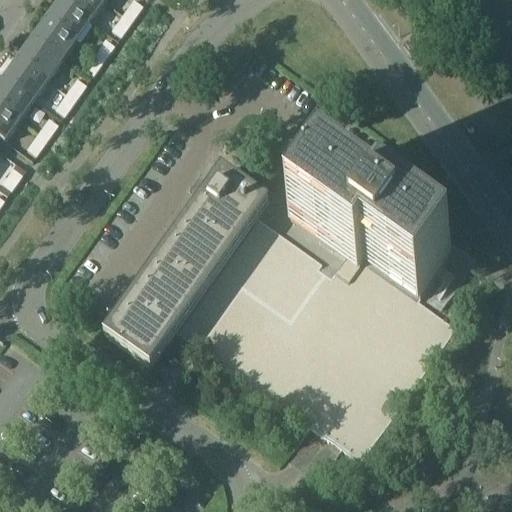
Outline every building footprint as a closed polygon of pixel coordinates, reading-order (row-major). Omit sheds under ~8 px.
[(96,0),(64,0),(61,4),(91,26),(105,6),(96,0)] [(61,4),(47,24),(77,46),(91,26),(61,4)] [(134,5),(123,20),(133,26),(143,11),(134,5)] [(123,20),(113,35),(122,42),(133,26),(123,20)] [(39,35),(32,45),(62,66),(77,46),(47,24),(39,35)] [(106,44),(95,60),(104,66),(115,51),(106,44)] [(32,45),(18,65),(48,86),(62,66),(32,45)] [(95,60),(84,75),(93,81),(104,66),(95,60)] [(18,65),(4,85),(34,106),(48,86),(18,65)] [(78,84),(67,99),(76,106),(87,90),(78,84)] [(4,85),(0,90),(0,112),(19,127),(34,106),(4,85)] [(67,99),(56,115),(65,121),(76,106),(67,99)] [(0,112),(0,142),(6,146),(19,127),(0,112)] [(50,124),(39,139),(48,145),(59,130),(50,124)] [(39,139),(28,154),(37,161),(48,145),(39,139)] [(14,174),(3,189),(12,196),(23,180),(21,179),(14,174)] [(177,337),(175,335),(256,221),(259,223),(267,212),(269,208),(222,175),(213,188),(205,183),(205,184),(203,185),(195,195),(195,197),(195,198),(202,203),(104,340),(151,374),(177,337)] [(319,184),(305,204),(291,223),(347,263),(415,311),(419,306),(443,272),(449,263),(380,215),(386,207),(391,200),(377,191),(373,197),(373,198),(361,214),(319,184)]
